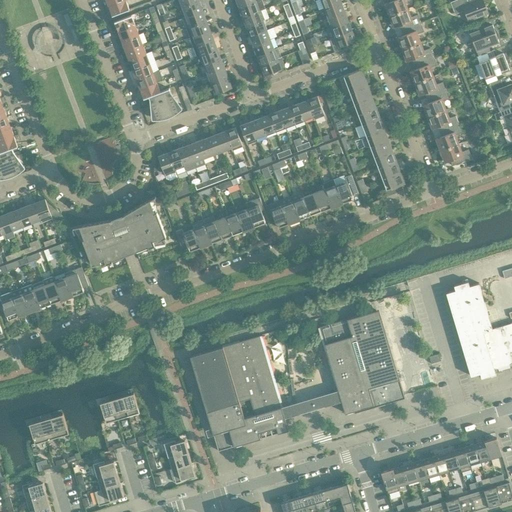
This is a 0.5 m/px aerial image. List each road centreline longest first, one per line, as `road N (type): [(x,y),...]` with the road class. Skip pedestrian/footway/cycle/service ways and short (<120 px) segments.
road 1 (residential): [(0,354),(431,190)]
road 2 (residential): [(198,500),(357,453)]
road 3 (residential): [(357,453),(504,409)]
road 4 (residential): [(0,33),(53,174)]
road 5 (residential): [(431,190),(377,50)]
road 6 (residential): [(135,140),(82,0)]
road 7 (residential): [(53,174),(82,198),(110,198),(136,170),(135,140)]
road 8 (residential): [(253,97),(377,50)]
road 9 (residential): [(135,140),(253,97)]
